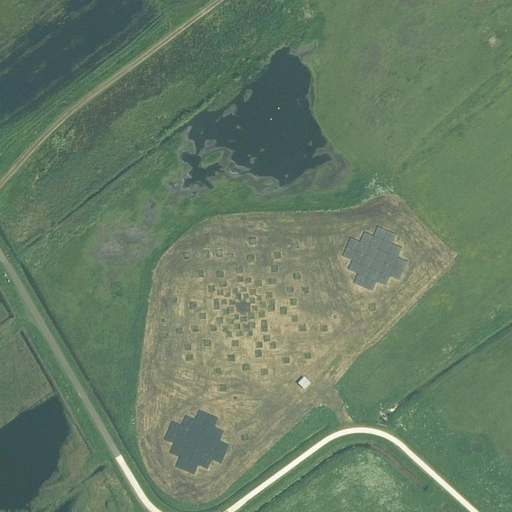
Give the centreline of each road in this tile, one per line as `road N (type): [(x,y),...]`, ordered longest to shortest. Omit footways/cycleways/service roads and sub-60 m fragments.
road 1 (unclassified): [(153,511),(0,253)]
road 2 (track): [(0,183),(89,96),(219,0)]
